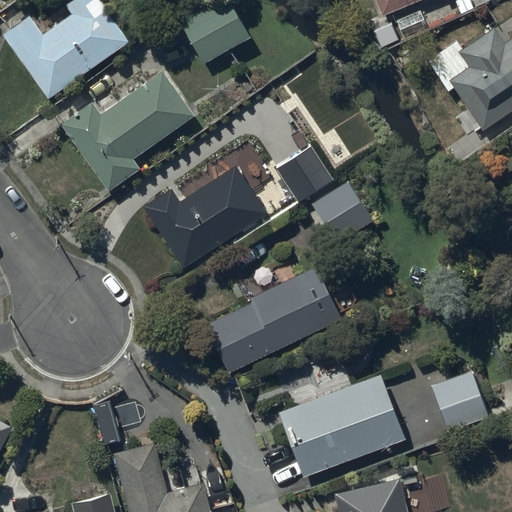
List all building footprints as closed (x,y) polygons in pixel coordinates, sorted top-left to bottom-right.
[(31,7),(3,26),(48,91),(130,34),(105,0),(66,0),(71,6),(44,25),(31,7)] [(236,0),(212,0),(182,17),(206,61),(255,33),(236,0)] [(374,0),(381,14),(415,0),(374,0)] [(481,128),(511,106),(511,32),(502,40),(492,25),(460,47),(455,39),(426,59),(446,89),(452,85),(481,128)] [(194,108),(162,64),(101,108),(93,96),(62,118),(108,183),(140,160),(134,151),(194,108)] [(336,172),(313,137),(276,162),(299,196),(336,172)] [(268,207),(237,157),(182,192),(173,179),(145,197),(184,260),(268,207)] [(376,211),(349,171),(312,196),(338,236),(376,211)] [(252,295),(205,317),(229,366),(343,308),(318,258),(295,269),(289,256),(260,271),(265,283),(250,290),(252,295)] [(475,368),(434,383),(451,429),(492,414),(475,368)] [(307,475),(408,436),(384,370),(283,410),(289,426),(293,425),(297,437),(294,439),(307,475)] [(0,442),(12,419),(0,412),(0,442)] [(155,435),(114,447),(131,511),(211,511),(202,475),(168,485),(155,435)] [(413,511),(403,475),(339,492),(343,509),(329,511),(413,511)] [(117,511),(111,486),(72,496),(76,511),(117,511)]
